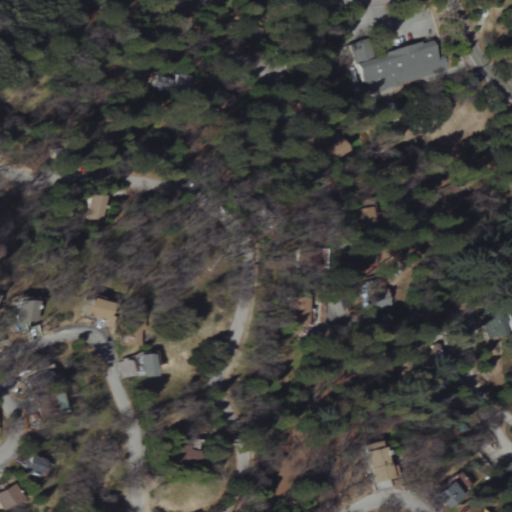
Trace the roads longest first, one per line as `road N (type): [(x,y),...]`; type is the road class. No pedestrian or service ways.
road 1 (residential): [(228,511),(247,471),(244,436),(218,386),(265,249),(262,198),(228,178),(145,185),(37,178),(0,167),(97,5),(203,0)]
road 2 (residential): [(198,1),(223,25),(289,129),(324,200),(445,284),(511,373)]
road 3 (residential): [(0,351),(86,331),(99,337),(140,431),(140,511)]
